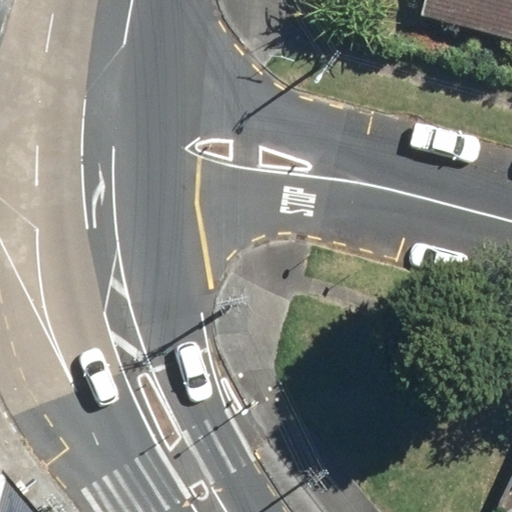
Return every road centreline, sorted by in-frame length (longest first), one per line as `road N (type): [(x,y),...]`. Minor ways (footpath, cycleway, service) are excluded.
road 1 (secondary): [(115,194),(138,384),(211,511)]
road 2 (residential): [(116,50),(235,95),(372,185)]
road 3 (residential): [(372,185),(203,215),(115,194)]
road 4 (residential): [(511,223),(372,185)]
road 5 (secondary): [(116,50),(115,194)]
road 6 (tertiary): [(115,194),(0,144)]
road 7 (tertiary): [(0,8),(116,50)]
